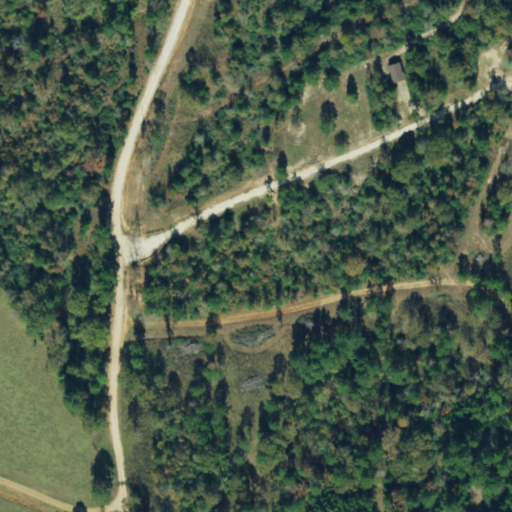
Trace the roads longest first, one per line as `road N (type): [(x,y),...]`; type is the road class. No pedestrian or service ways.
road 1 (residential): [(115,334),(95,279),(147,0)]
road 2 (residential): [(122,511),(100,365),(115,334)]
